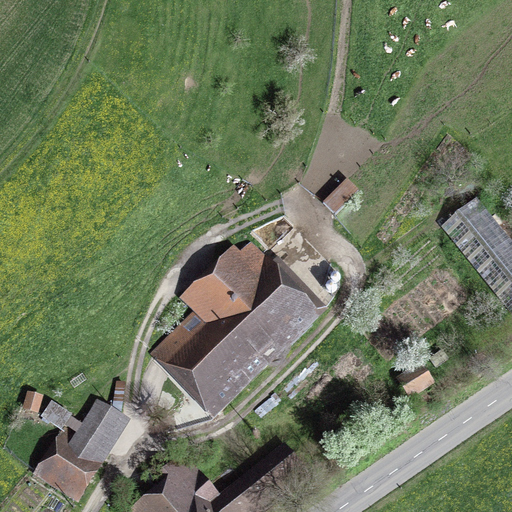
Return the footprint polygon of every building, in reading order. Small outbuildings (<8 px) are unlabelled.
[(323,203),(335,215),(358,192),(347,180),(323,203)] [(511,314),(511,313),(511,243),(476,199),(441,228),(511,314)] [(221,411),(324,311),(277,262),(269,269),(251,251),(239,262),(234,256),(188,300),(198,311),(160,347),(221,411)] [(411,396),(431,384),(420,367),(400,380),(411,396)] [(39,397),(28,394),(24,409),(35,412),(39,397)] [(67,451),(92,467),(122,421),(97,405),(67,451)] [(62,413),(52,406),(45,416),(55,423),(62,413)] [(55,443),(34,474),(76,502),(97,470),(92,467),(67,451),(55,443)] [(155,480),(162,488),(132,511),(261,511),(305,477),(283,449),(220,501),(183,456),(155,480)]
